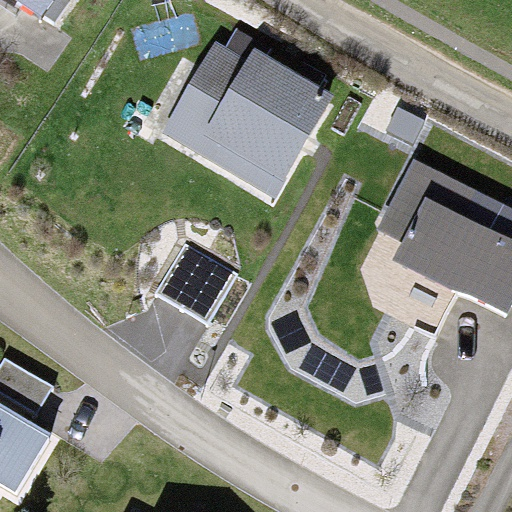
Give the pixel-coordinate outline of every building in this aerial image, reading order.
[(26,0),(47,13),(54,0),(26,0)] [(215,46),(162,135),(261,194),(325,86),(251,42),(240,61),(215,46)] [(356,279),(469,347),(511,276),(511,267),(462,237),(485,200),(401,150),(351,232),(375,247),(356,279)] [(175,243),(145,294),(205,330),(235,279),(175,243)] [(0,500),(7,505),(47,439),(20,422),(41,387),(4,364),(0,371),(0,500)]
